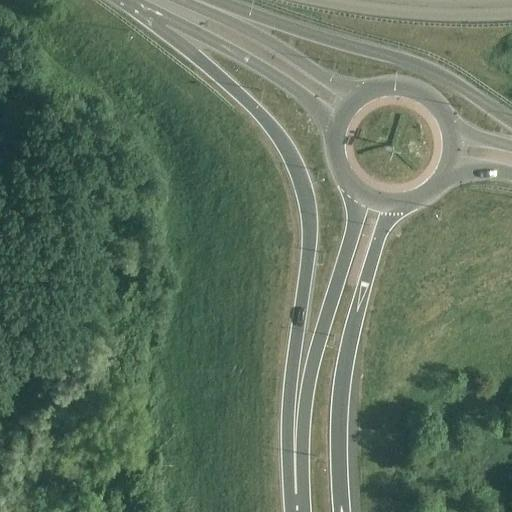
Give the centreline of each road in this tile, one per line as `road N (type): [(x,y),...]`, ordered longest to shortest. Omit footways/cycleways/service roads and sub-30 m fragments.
road 1 (motorway): [(166,19),(266,121),(300,181),(309,231),(296,332),(301,430)]
road 2 (primary): [(511,124),(408,62),(272,23),(218,18)]
road 3 (motorway): [(339,511),(340,375),(362,288),(395,206)]
road 4 (motorway): [(358,195),(301,430)]
road 5 (primary): [(166,19),(259,68),(336,128)]
road 6 (tertiary): [(511,6),(350,0)]
road 7 (primary): [(354,100),(218,18)]
road 8 (primary): [(452,134),(435,103),(404,87),(354,100)]
